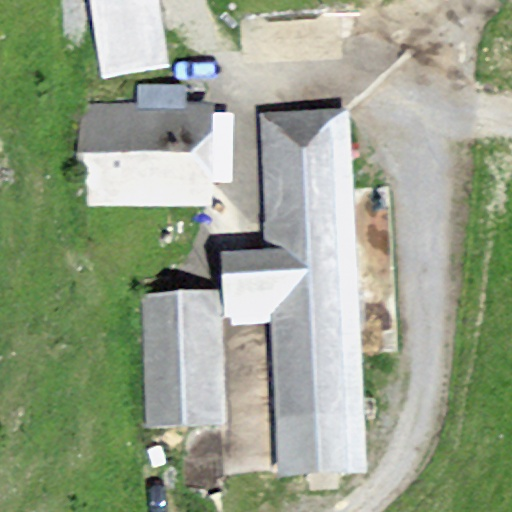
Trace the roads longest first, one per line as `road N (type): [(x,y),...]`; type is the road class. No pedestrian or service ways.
road 1 (track): [(451,0),(397,66),(424,279),(417,403),(395,458),(338,511)]
road 2 (track): [(397,66),(511,101)]
